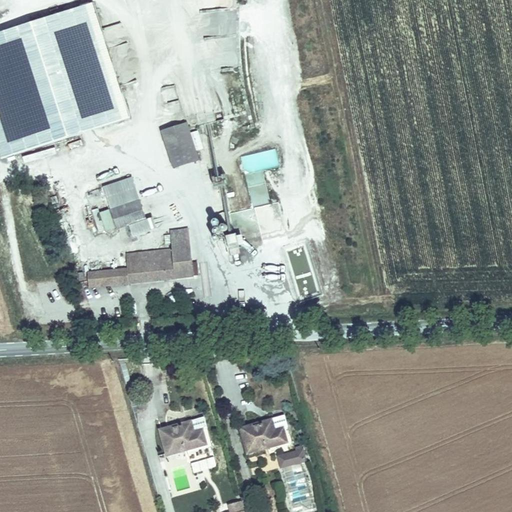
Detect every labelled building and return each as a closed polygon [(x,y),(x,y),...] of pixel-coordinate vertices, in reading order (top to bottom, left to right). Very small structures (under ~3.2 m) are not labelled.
[(0,160),(118,123),(128,120),(92,9),(91,6),(0,35),(0,160)] [(164,107),(180,104),(176,87),(161,90),(164,107)] [(186,125),(174,129),(160,134),(172,170),(187,165),(197,161),(186,125)] [(242,157),(246,174),(280,167),(276,149),(242,157)] [(247,176),(254,210),(229,215),(233,235),(239,233),(244,255),(262,251),(260,243),(262,243),(260,234),(285,229),(279,201),(269,203),(263,173),(247,176)] [(133,183),(103,194),(102,194),(115,229),(145,218),(133,183)] [(99,208),(93,210),(96,232),(103,230),(99,208)] [(91,286),(171,277),(201,274),(200,262),(189,264),(186,232),(170,233),(172,247),(167,248),(127,252),(128,268),(90,272),(91,286)] [(228,236),(229,256),(241,255),(240,235),(228,236)] [(243,430),(250,453),(289,442),(285,428),(276,431),(273,421),(243,430)] [(164,432),(171,457),(210,446),(206,432),(197,434),(194,424),(164,432)] [(309,462),(305,452),(283,458),(287,469),(309,462)] [(194,473),(213,468),(210,459),(191,463),(194,473)]
